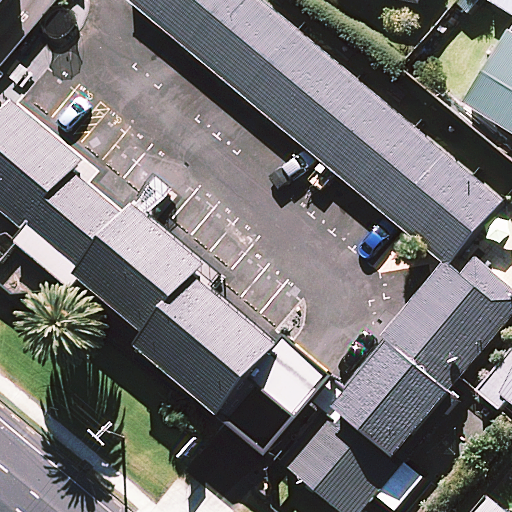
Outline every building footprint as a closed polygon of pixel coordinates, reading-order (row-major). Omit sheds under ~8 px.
[(511,164),(511,163),(309,0),(178,0),(461,227),(511,164)] [(511,0),(492,0),(491,2),(511,14),(511,0)] [(511,37),(509,36),(466,106),(511,134),(511,37)] [(299,304),(20,79),(0,103),(0,185),(238,378),(299,304)] [(511,305),(511,244),(488,225),(410,320),(464,364),(511,305)] [(469,373),(411,326),(315,444),(374,491),(469,373)] [(511,376),(496,396),(511,409),(511,376)] [(502,511),(490,501),(481,511),(502,511)]
